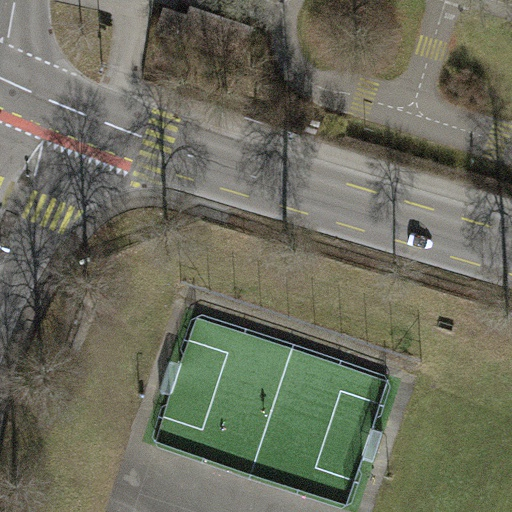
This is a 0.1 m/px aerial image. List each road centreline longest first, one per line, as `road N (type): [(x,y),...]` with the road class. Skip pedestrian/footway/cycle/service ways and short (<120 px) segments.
road 1 (tertiary): [(60,102),(511,254)]
road 2 (tertiary): [(60,102),(0,252)]
